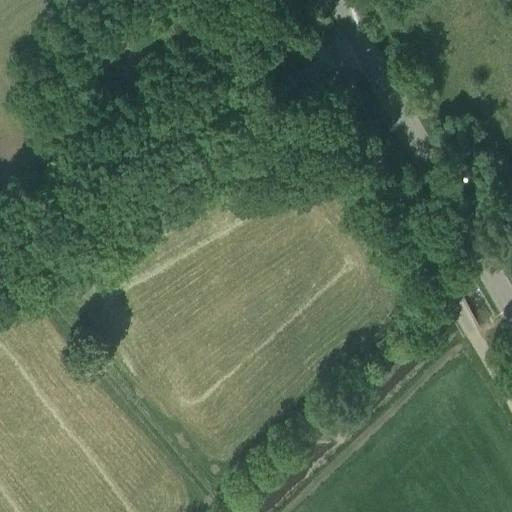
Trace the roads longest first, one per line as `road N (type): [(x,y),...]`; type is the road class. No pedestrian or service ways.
road 1 (unclassified): [(0,254),(356,39)]
road 2 (tertiary): [(511,313),(356,39)]
